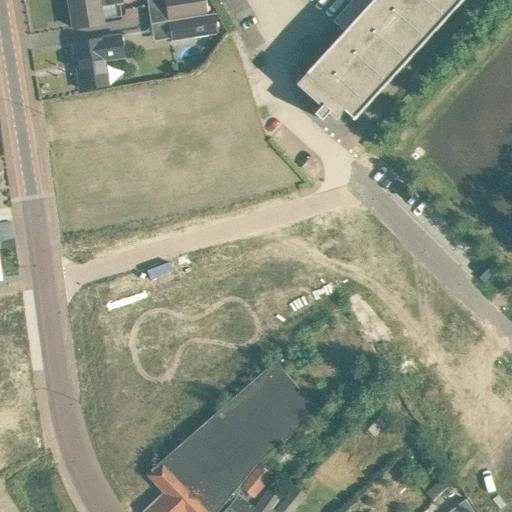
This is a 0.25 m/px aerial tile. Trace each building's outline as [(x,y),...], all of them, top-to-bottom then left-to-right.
[(102,23),(99,7),(124,3),(123,0),(68,0),(73,28),(102,23)] [(164,0),(167,20),(206,14),(203,0),(164,0)] [(353,0),(355,1),(336,21),(348,32),(354,37),(309,83),(328,102),(324,106),(318,113),(325,120),(331,114),(337,119),(338,118),(337,118),(346,109),(348,111),(350,110),(347,108),(351,103),(351,104),(446,0),(353,0)] [(167,21),(170,42),(216,34),(213,14),(167,21)] [(124,58),(120,36),(73,44),(81,89),(107,85),(103,61),(124,58)] [(160,94),(170,107),(187,93),(178,81),(160,94)] [(202,124),(139,128),(142,179),(206,174),(202,124)] [(93,213),(147,212),(146,188),(126,188),(126,170),(93,170),(93,213)] [(210,295),(229,291),(225,276),(206,280),(210,295)] [(0,295),(0,467),(44,444),(33,384),(21,292),(0,295)] [(170,489),(146,511),(216,511),(257,465),(320,411),(276,362),(242,392),(152,470),(170,489)] [(511,407),(507,403),(490,421),(499,429),(511,415),(511,407)] [(360,425),(373,438),(389,422),(387,421),(388,420),(376,408),(360,425)] [(511,415),(499,429),(498,430),(511,444),(511,449),(506,456),(511,462),(511,415)] [(423,430),(415,418),(407,423),(415,435),(423,430)] [(242,487),(255,497),(274,475),(261,464),(242,487)] [(427,493),(434,501),(452,484),(445,476),(427,493)] [(270,511),(274,508),(285,494),(284,493),(279,490),(272,484),(253,509),(237,497),(225,511),(270,511)] [(270,511),(293,511),(307,495),(296,486),(276,510),(274,508),(270,511)] [(450,511),(474,511),(466,500),(450,511)]
